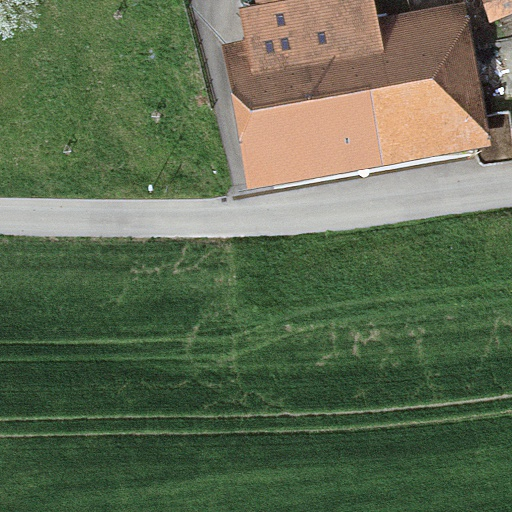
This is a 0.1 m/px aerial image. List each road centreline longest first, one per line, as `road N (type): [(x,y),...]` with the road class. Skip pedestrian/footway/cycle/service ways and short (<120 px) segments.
road 1 (unclassified): [(325,220),(0,217)]
road 2 (unclassified): [(325,220),(511,193)]
